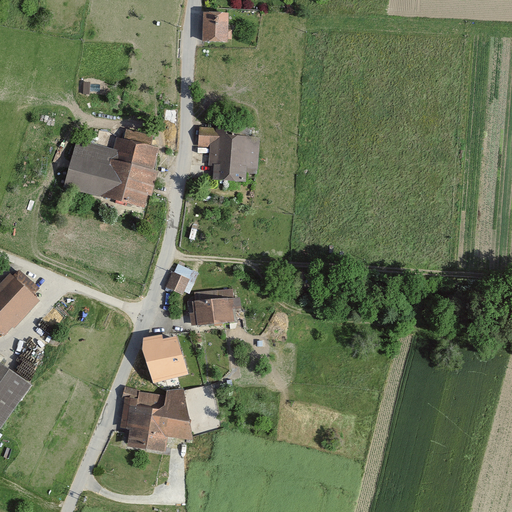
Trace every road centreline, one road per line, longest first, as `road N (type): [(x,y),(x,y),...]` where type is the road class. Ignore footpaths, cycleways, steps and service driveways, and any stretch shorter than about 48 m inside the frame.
road 1 (tertiary): [(67,511),(147,316),(172,225),(193,0)]
road 2 (track): [(164,254),(242,261),(281,307),(388,329)]
